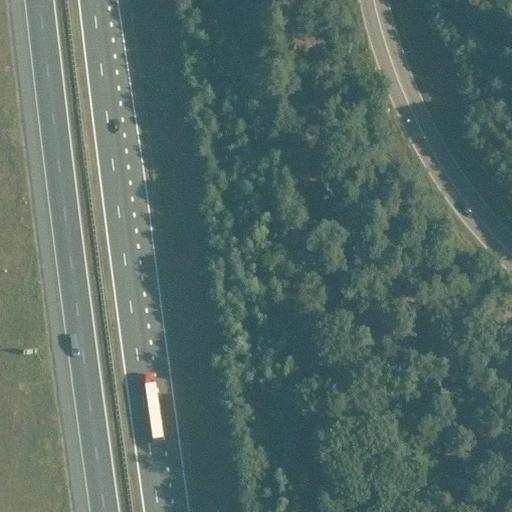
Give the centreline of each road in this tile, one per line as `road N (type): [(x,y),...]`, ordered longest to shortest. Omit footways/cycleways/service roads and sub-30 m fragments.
road 1 (motorway): [(161,511),(93,0)]
road 2 (motorway): [(40,0),(105,511)]
road 3 (tertiary): [(511,260),(460,205),(420,142),(371,0)]
